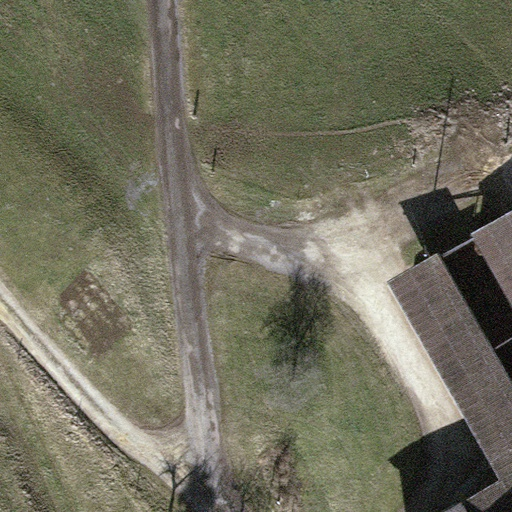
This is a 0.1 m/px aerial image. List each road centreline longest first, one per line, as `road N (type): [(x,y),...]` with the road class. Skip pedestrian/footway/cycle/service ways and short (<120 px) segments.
road 1 (track): [(178,0),(225,511)]
road 2 (track): [(221,507),(0,282)]
